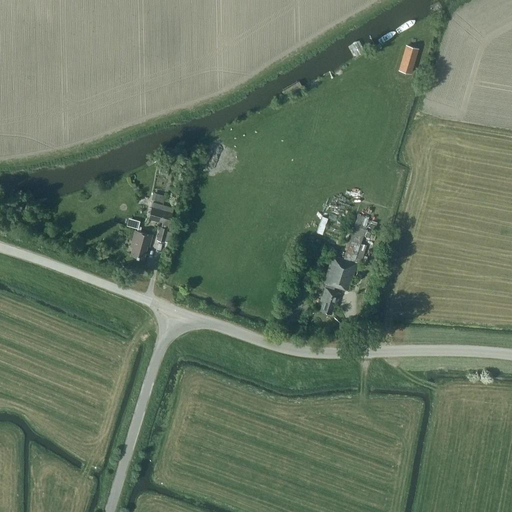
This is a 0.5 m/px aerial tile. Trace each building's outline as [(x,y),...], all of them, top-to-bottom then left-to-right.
[(407,45),(400,69),(410,72),(417,48),(407,45)] [(162,222),(161,227),(160,227),(157,240),(163,242),(168,224),(172,208),(154,203),(153,207),(152,207),(149,219),(162,222)] [(325,234),(330,217),(324,215),(319,232),(325,234)] [(138,228),(139,221),(132,219),(130,226),(138,228)] [(343,259),(332,255),(323,282),(326,283),(320,301),(322,302),(320,310),(331,314),(334,303),(336,303),(340,292),(333,290),(334,286),(348,290),(357,261),(360,262),(365,245),(360,243),(362,236),(364,229),(367,223),(357,219),(350,239),(349,239),(343,259)] [(364,229),(362,236),(368,238),(370,232),(366,231),(366,230),(364,229)] [(134,230),(130,246),(132,246),(129,254),(142,258),(146,245),(148,246),(151,234),(134,230)]
